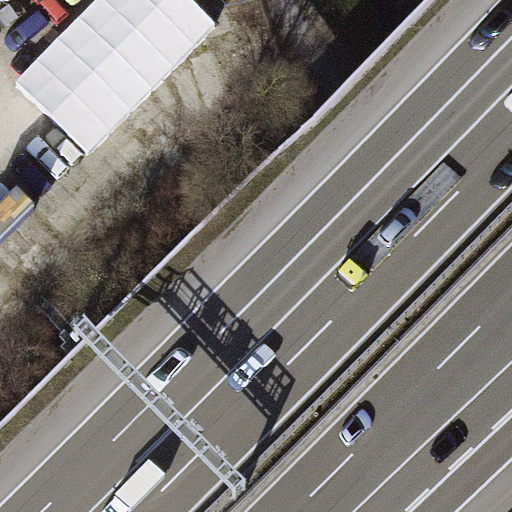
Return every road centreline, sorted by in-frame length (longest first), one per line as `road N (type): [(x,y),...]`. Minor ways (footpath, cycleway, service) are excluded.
road 1 (motorway): [(511,87),(91,511)]
road 2 (track): [(283,0),(511,459)]
road 3 (motorway): [(325,511),(511,330)]
